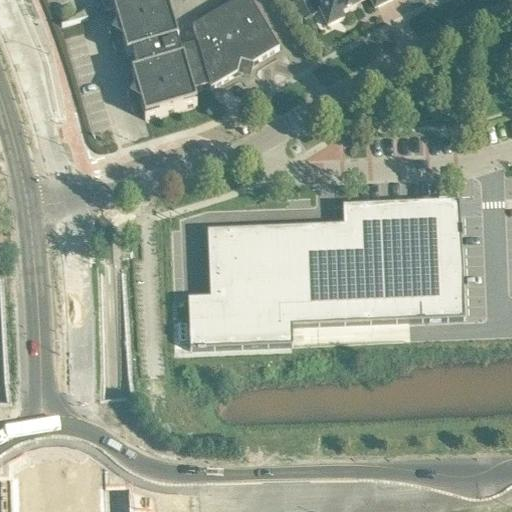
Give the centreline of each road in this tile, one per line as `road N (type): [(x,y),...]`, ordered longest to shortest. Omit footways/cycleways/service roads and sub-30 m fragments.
road 1 (residential): [(61,202),(235,155),(426,47),(511,12)]
road 2 (primary): [(511,483),(78,502)]
road 3 (tertiary): [(78,502),(61,202)]
road 4 (tertiary): [(25,211),(43,503)]
road 5 (tertiary): [(61,202),(0,14)]
road 6 (residential): [(132,148),(88,0)]
